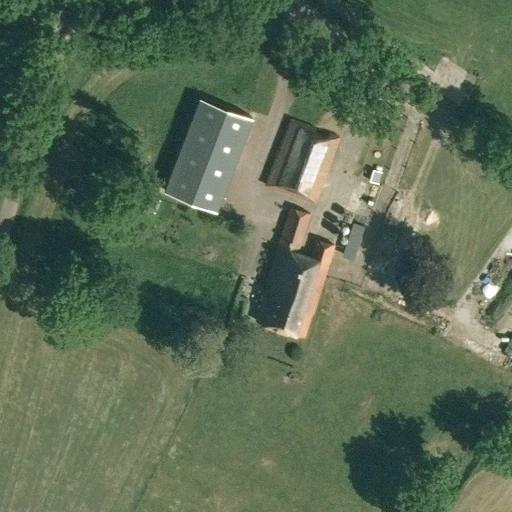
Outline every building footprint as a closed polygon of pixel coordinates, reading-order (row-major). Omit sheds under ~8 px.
[(250,122),(198,102),(162,195),(215,215),(250,122)] [(315,202),(340,137),(290,118),(266,183),(315,202)] [(370,179),(369,180),(377,182),(381,171),(372,168),(370,179)] [(312,311),(335,243),(317,237),(311,256),(298,252),(310,213),(291,207),(267,281),(268,281),(255,320),(303,336),(312,311)] [(360,238),(367,224),(357,219),(350,233),(360,238)]
